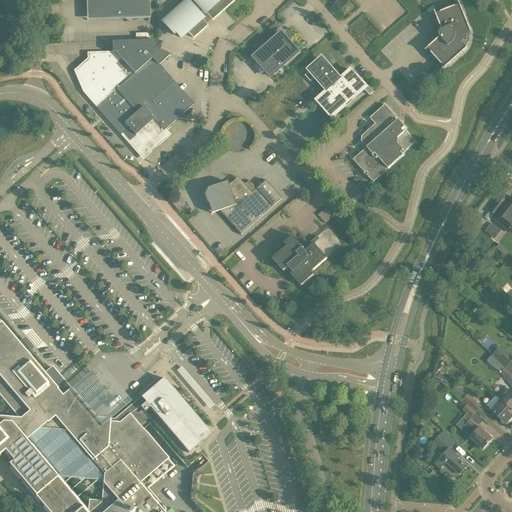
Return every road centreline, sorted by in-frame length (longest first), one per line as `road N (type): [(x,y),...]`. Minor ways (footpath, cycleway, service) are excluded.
road 1 (tertiary): [(388,381),(283,357),(133,198)]
road 2 (primary): [(388,381),(437,231),(511,103)]
road 3 (residential): [(337,218),(237,102),(215,97)]
road 4 (residential): [(311,0),(409,110)]
road 5 (tertiary): [(133,198),(33,94)]
road 6 (residential): [(133,198),(207,136),(215,97)]
road 7 (primary): [(376,511),(388,381)]
